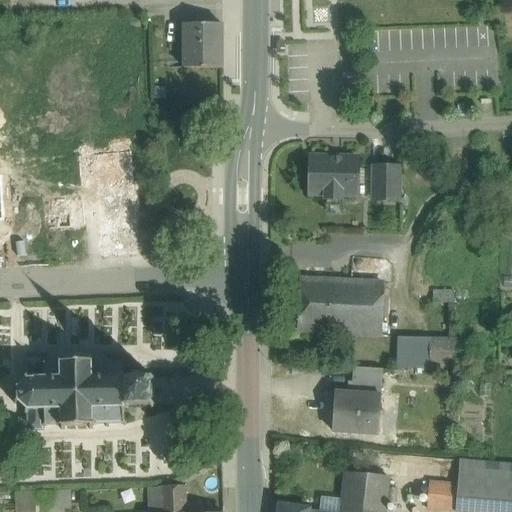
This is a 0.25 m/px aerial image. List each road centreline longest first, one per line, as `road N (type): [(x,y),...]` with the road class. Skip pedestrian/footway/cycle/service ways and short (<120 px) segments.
road 1 (residential): [(252,128),(511,124)]
road 2 (residential): [(246,277),(0,287)]
road 3 (secondary): [(256,511),(246,277)]
road 4 (secondary): [(246,277),(244,163),(252,128)]
road 5 (secondary): [(252,128),(256,0)]
